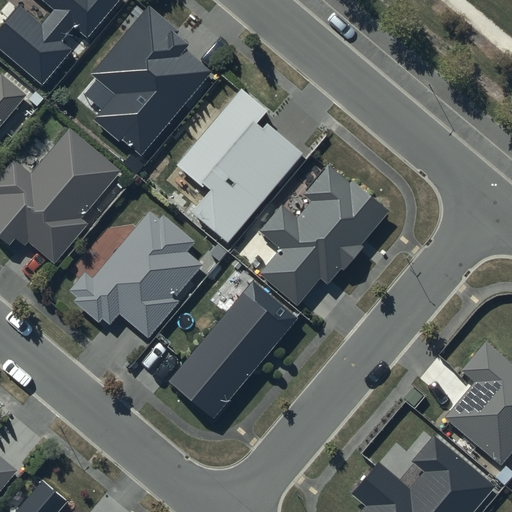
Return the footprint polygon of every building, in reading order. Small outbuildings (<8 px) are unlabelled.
[(42,0),(54,9),(41,25),(19,6),(0,29),(0,47),(43,83),(72,49),(62,41),(73,27),(87,39),(119,0),(42,0)] [(192,41),(148,5),(91,74),(116,94),(96,118),(142,156),(213,71),(186,48),(192,41)] [(0,121),(25,91),(1,71),(0,71),(0,121)] [(267,110),(241,88),(176,164),(208,191),(190,212),(228,244),(304,154),(261,118),(267,110)] [(28,238),(54,258),(86,221),(81,217),(120,167),(68,126),(31,172),(12,158),(0,173),(0,190),(0,191),(0,190),(0,232),(10,241),(15,235),(24,243),(28,238)] [(387,212),(328,164),(303,194),(311,201),(297,218),(280,204),(258,231),(279,249),(259,273),(298,305),(319,279),(327,285),(387,212)] [(120,309),(148,333),(180,297),(175,294),(202,261),(186,248),(194,239),(164,212),(159,218),(151,210),(93,275),(87,269),(70,288),(78,295),(75,298),(100,319),(103,315),(109,321),(120,309)] [(298,318),(253,280),(170,380),(215,418),(298,318)] [(511,363),(486,341),(462,370),(476,382),(445,417),(500,464),(511,449),(511,363)] [(471,511),(493,486),(434,435),(412,461),(414,463),(400,479),(379,461),(351,494),(365,506),(359,511),(471,511)] [(0,487),(17,466),(0,452),(0,487)] [(58,511),(56,510),(66,497),(43,478),(14,511),(58,511)]
